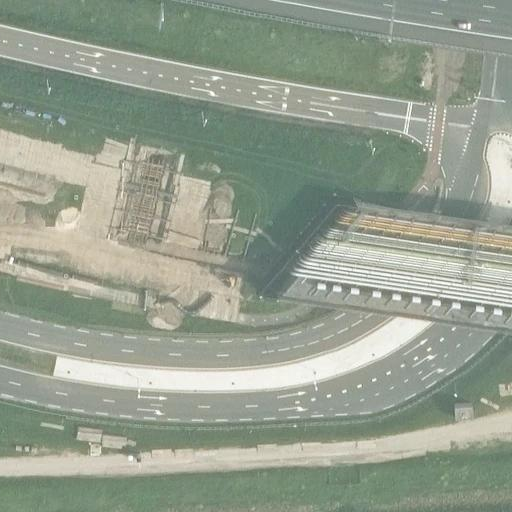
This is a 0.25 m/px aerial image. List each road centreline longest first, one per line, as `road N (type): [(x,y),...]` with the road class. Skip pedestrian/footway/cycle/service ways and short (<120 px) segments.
road 1 (secondary): [(484,127),(460,214),(399,292),(325,336),(243,353),(142,350),(0,322)]
road 2 (secondary): [(0,378),(137,405),(260,408),(336,398),(401,376),(447,345),(511,269)]
road 3 (motorway): [(0,39),(240,91),(484,127)]
road 4 (secondary): [(503,0),(484,127)]
road 5 (motorway): [(393,0),(511,17)]
